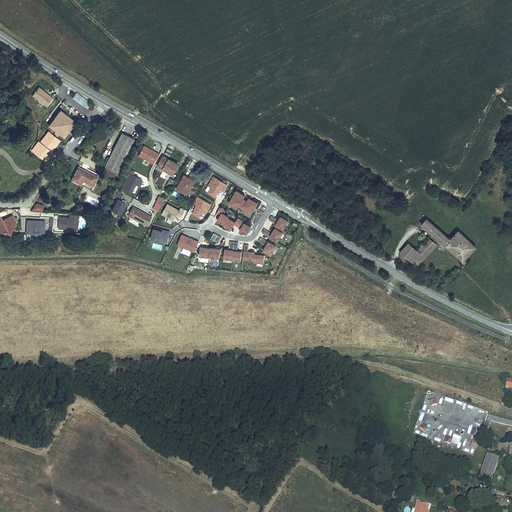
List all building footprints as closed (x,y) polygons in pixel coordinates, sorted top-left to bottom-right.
[(39,87),(32,95),(47,106),(53,98),(45,92),(45,93),(43,92),(44,91),(39,87)] [(72,98),(84,107),(89,101),(77,92),(72,98)] [(67,116),(60,111),(55,118),(50,125),(57,131),(57,130),(64,136),(70,129),(69,128),(75,121),(68,116),(67,116)] [(60,140),(48,131),(41,141),(52,150),(55,147),(54,146),(57,142),(58,143),(60,140)] [(118,169),(134,138),(122,132),(104,166),(105,166),(106,167),(117,172),(118,169)] [(49,154),(52,151),(38,140),(36,144),(37,145),(32,151),(46,161),(51,155),(49,154)] [(153,163),(159,152),(143,144),(137,155),(153,163)] [(164,156),(160,154),(155,163),(158,165),(159,165),(164,156)] [(163,168),(169,159),(164,156),(159,165),(158,165),(163,168)] [(173,173),(178,164),(169,159),(163,168),(164,168),(169,171),(173,173)] [(117,179),(120,173),(117,172),(106,167),(105,166),(102,172),(117,179)] [(97,177),(78,167),(72,179),(81,184),(83,181),(92,185),(97,177)] [(135,193),(142,179),(128,172),(121,186),(135,193)] [(187,195),(194,181),(184,175),(177,189),(187,195)] [(213,175),(207,185),(210,187),(207,192),(215,197),(220,189),(223,192),(228,184),(213,175)] [(172,186),(175,181),(171,178),(170,178),(166,185),(171,188),(172,186)] [(251,214),(258,200),(235,189),(228,203),(251,214)] [(159,211),(165,198),(158,195),(153,208),(159,211)] [(206,214),(212,203),(198,196),(190,212),(200,217),(202,212),(206,214)] [(111,210),(120,214),(126,201),(117,197),(111,210)] [(181,217),(185,210),(169,200),(161,214),(167,217),(166,219),(172,223),(177,214),(181,217)] [(132,206),(127,217),(147,225),(152,215),(132,206)] [(222,212),(224,208),(220,206),(216,213),(219,215),(216,221),(232,229),(236,219),(222,212)] [(58,228),(78,229),(79,214),(69,213),(69,216),(59,216),(58,228)] [(274,224),(284,229),(289,219),(280,214),(274,224)] [(13,226),(12,224),(15,223),(12,215),(3,220),(0,215),(0,228),(1,228),(3,233),(10,235),(13,226)] [(233,227),(247,234),(252,224),(237,217),(233,227)] [(476,246),(458,231),(450,239),(427,218),(421,224),(446,246),(446,245),(463,259),(462,260),(464,262),(466,260),(465,259),(476,246)] [(44,234),(45,220),(26,219),(25,233),(44,234)] [(150,238),(167,243),(170,231),(153,226),(150,238)] [(275,226),(268,235),(277,241),(284,232),(275,226)] [(211,238),(218,242),(221,236),(214,232),(211,238)] [(417,266),(437,244),(429,237),(417,250),(409,259),(412,262),(410,266),(415,270),(417,266)] [(271,254),(277,244),(268,239),(262,249),(271,254)] [(409,259),(417,250),(408,242),(400,251),(409,259)] [(201,260),(208,261),(209,256),(220,256),(221,247),(200,245),(199,255),(201,255),(201,260)] [(224,248),(223,258),(241,260),(242,249),(224,248)] [(245,250),(244,260),(264,262),(265,254),(255,253),(255,251),(245,250)] [(442,404),(448,407),(452,400),(445,396),(442,404)] [(419,421),(427,423),(428,415),(421,413),(419,421)] [(475,434),(478,426),(470,424),(468,432),(475,434)] [(437,433),(435,440),(442,443),(444,435),(437,433)] [(452,442),(460,444),(461,436),(454,435),(452,442)] [(491,482),(499,458),(487,454),(486,458),(479,477),(491,482)] [(426,511),(428,510),(429,505),(419,502),(415,511),(426,511)]
